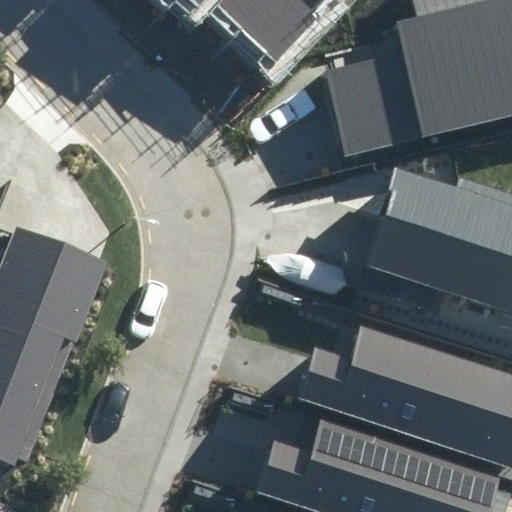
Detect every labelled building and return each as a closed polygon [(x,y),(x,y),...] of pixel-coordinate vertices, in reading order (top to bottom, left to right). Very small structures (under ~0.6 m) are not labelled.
[(226,0),(218,8),(271,54),(322,0),(226,0)] [(401,38),(324,57),(348,159),(511,117),(511,0),(413,0),(418,17),(398,23),(401,38)] [(511,209),(401,175),(369,268),(511,316),(511,209)] [(108,264),(16,227),(0,266),(0,460),(16,466),(66,340),(76,343),(108,264)] [(351,360),(318,350),(303,399),(511,467),(511,374),(361,326),(351,360)] [(312,452),(278,441),(264,491),(328,511),(491,511),(503,476),(322,418),(312,452)]
